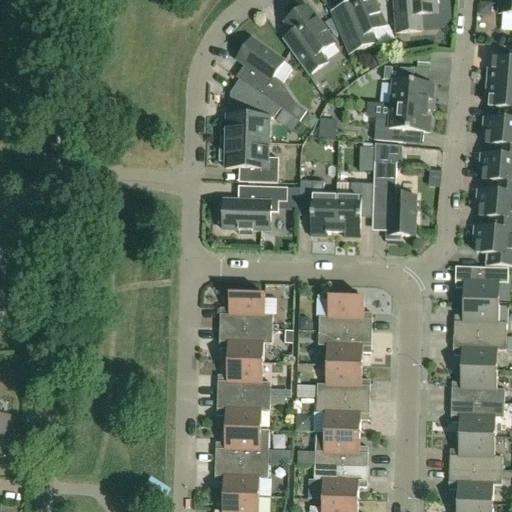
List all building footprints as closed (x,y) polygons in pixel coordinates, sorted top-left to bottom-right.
[(344,0),(348,8),(333,15),(351,55),(375,45),(371,35),(385,29),(372,0),(344,0)] [(392,0),(393,7),(395,35),(421,33),(420,21),(424,17),(437,16),(435,0),(392,0)] [(511,0),(499,0),(498,15),(511,16),(511,0)] [(293,35),(283,42),(309,77),(329,63),(322,54),(335,45),(308,8),(297,16),(294,15),(287,20),(287,23),(285,24),(293,35)] [(260,95),(281,110),(300,123),(307,113),(297,106),(282,85),(274,79),(285,63),(252,40),(237,62),(245,67),(237,79),(260,95)] [(491,85),(511,86),(511,48),(504,48),(503,61),(494,61),(493,70),(490,71),(491,84),(491,85)] [(392,106),(427,109),(428,101),(433,101),(434,85),(409,83),(410,71),(385,69),(384,81),(394,82),(392,106)] [(511,86),(491,85),(487,97),(490,98),(489,108),(499,109),(498,121),(488,120),(511,122),(511,86)] [(221,144),(270,146),(270,120),(275,120),(281,110),(260,95),(252,107),(251,119),(227,118),(227,125),(223,125),(221,136),(221,144)] [(376,118),(374,142),(403,144),(404,132),(430,135),(431,119),(426,118),(427,109),(392,106),(390,119),(376,118)] [(486,145),(496,146),(494,157),(485,157),(511,159),(511,160),(511,159),(511,122),(488,120),(488,122),(484,134),(487,135),(486,145)] [(249,185),(278,186),(279,161),(269,160),(270,146),(221,144),(220,152),(222,163),(226,163),(225,170),(249,171),(249,185)] [(388,215),(387,233),(387,242),(401,242),(401,238),(416,238),(417,198),(396,197),(397,165),(395,165),(396,149),(375,147),(374,186),(374,215),(388,215)] [(511,159),(511,160),(511,159),(485,157),(485,158),(481,170),(484,172),(483,181),(492,182),(491,194),(482,193),(509,196),(511,196),(511,159)] [(301,183),(300,212),(312,213),(311,238),(327,239),(327,234),(336,234),(337,199),(324,198),(324,184),(301,183)] [(350,199),(337,199),(336,234),(345,235),(345,239),(361,240),(361,214),(374,215),(374,186),(351,185),(350,199)] [(288,204),(288,190),(259,189),(258,203),(225,202),(224,210),(221,210),(221,207),(220,207),(219,226),(220,226),(220,224),(224,224),(224,232),(240,232),(240,237),(252,237),(253,233),(270,233),(271,215),(279,215),(279,204),(288,204)] [(509,196),(482,193),(482,195),(478,207),(481,208),(480,218),(506,220),(506,232),(505,232),(505,233),(511,233),(511,196),(509,196)] [(485,268),(502,269),(511,269),(511,233),(505,233),(505,232),(479,230),(479,231),(474,243),(478,245),(477,255),(486,255),(485,268)] [(463,303),(499,304),(500,285),(508,285),(509,271),(456,269),(455,290),(464,290),(463,303)] [(220,330),(273,331),(273,318),(265,317),(266,297),(246,296),(246,294),(233,294),(233,296),(230,296),(229,310),(221,310),(220,330)] [(319,333),(372,335),(373,314),(364,314),(365,300),(362,300),(362,298),(348,297),(348,300),(329,299),(328,319),(320,319),(319,333)] [(454,337),(507,339),(507,324),(499,324),(499,304),(463,303),(463,317),(455,317),(454,337)] [(228,350),(227,364),(263,365),(264,345),(272,346),(273,331),(220,330),(219,350),(228,350)] [(327,367),(363,368),(363,355),(372,355),(372,335),(319,333),(319,347),(327,347),(327,367)] [(461,371),(497,372),(498,352),(506,352),(507,339),(454,337),(453,357),(462,357),(461,371)] [(218,377),(218,397),(271,399),(271,385),(263,385),(263,365),(227,364),(227,377),(218,377)] [(317,400),(370,402),(371,382),(362,381),(363,368),(327,367),(326,387),(318,386),(317,400)] [(452,404),(505,406),(505,392),(497,391),(497,372),(461,371),(461,384),(452,384),(452,404)] [(226,418),(225,431),(261,432),(262,413),(270,413),(271,399),(218,397),(217,417),(226,418)] [(317,400),(317,414),(325,415),(324,434),(360,435),(361,422),(369,422),(370,402),(317,400)] [(459,438),(495,439),(496,419),(504,420),(505,406),(452,404),(451,424),(460,424),(459,438)] [(7,419),(0,418),(0,457),(5,458),(6,446),(9,446),(12,444),(12,434),(10,430),(7,430),(7,419)] [(216,444),(216,464),(269,466),(269,452),(261,452),(261,432),(225,431),(225,444),(216,444)] [(315,467),(368,469),(369,449),(360,449),(360,435),(324,434),(316,434),(315,454),(315,467)] [(450,471),(503,473),(503,459),(495,459),(495,439),(459,438),(459,451),(450,451),(450,471)] [(224,485),(223,498),(259,500),(260,480),(268,480),(269,466),(216,464),(215,485),(224,485)] [(368,469),(315,467),(314,482),(323,482),(322,501),(358,502),(359,489),(367,489),(368,469)] [(494,487),(502,487),(503,473),(450,471),(449,491),(457,492),(457,505),(493,506),(494,487)] [(214,511),(258,511),(259,500),(223,498),(223,511),(214,511)] [(358,511),(358,502),(322,501),(321,511),(358,511)]
